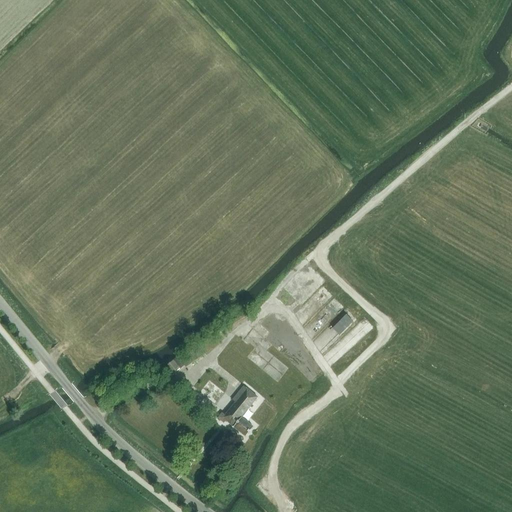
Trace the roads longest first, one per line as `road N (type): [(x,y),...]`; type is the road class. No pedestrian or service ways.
road 1 (unclassified): [(511,86),(322,246),(322,261),(382,320),(385,333),(293,422),(271,469),(287,511)]
road 2 (tertiary): [(205,511),(107,433),(0,303)]
road 3 (unknown): [(88,411),(213,356)]
